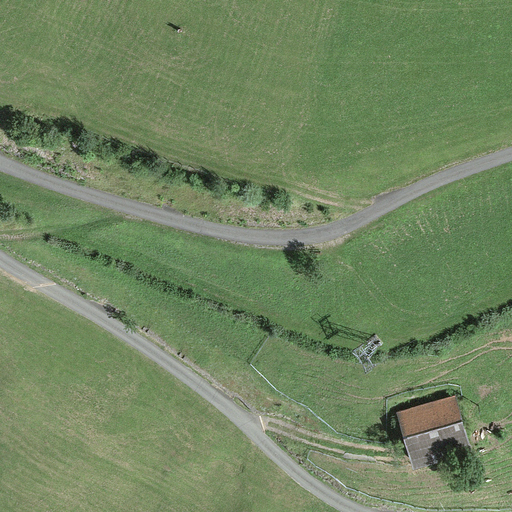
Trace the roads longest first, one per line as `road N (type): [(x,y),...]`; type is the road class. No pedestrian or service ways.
road 1 (unclassified): [(511,154),(322,236),(288,239),(191,226),(0,162)]
road 2 (unclassified): [(0,261),(145,345),(331,497),(367,511)]
